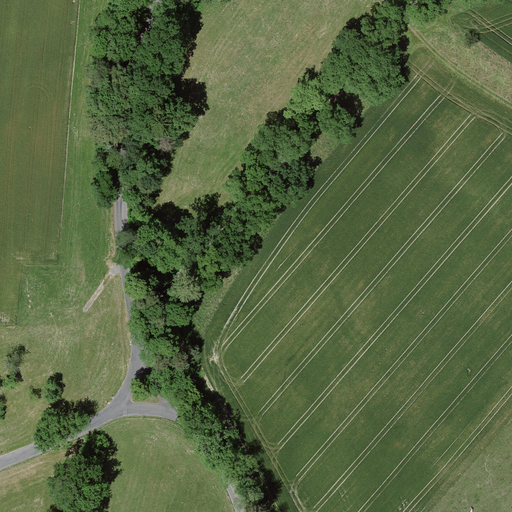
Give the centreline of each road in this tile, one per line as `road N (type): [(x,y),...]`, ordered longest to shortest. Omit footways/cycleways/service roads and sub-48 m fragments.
road 1 (track): [(395,9),(138,328)]
road 2 (unclassified): [(143,353),(125,253),(123,127),(150,0)]
road 3 (track): [(511,110),(384,0)]
road 4 (unclassified): [(0,464),(119,410)]
